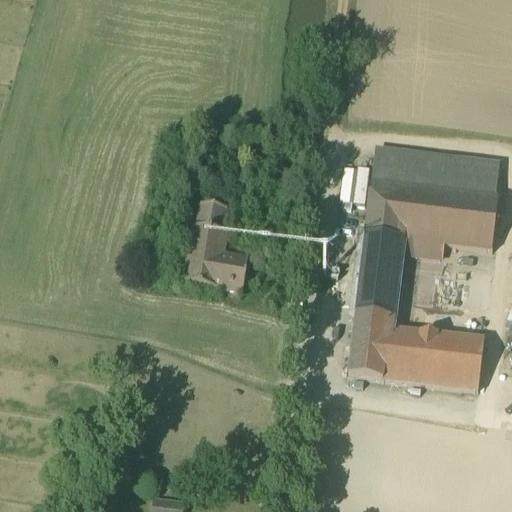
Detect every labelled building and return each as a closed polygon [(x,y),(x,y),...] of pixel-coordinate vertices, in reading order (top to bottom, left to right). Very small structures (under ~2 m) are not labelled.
[(371,188),(498,204),(502,167),(375,151),(371,188)] [(498,204),(371,188),(365,239),(408,245),(436,248),(491,254),(498,204)] [(227,211),(200,207),(200,208),(197,230),(222,235),(226,213),(227,211)] [(197,230),(192,230),(192,231),(193,231),(183,285),(182,286),(229,294),(235,260),(223,258),(226,237),(227,237),(227,236),(222,235),(197,230)] [(408,245),(365,239),(357,302),(391,306),(398,254),(406,255),(408,245)] [(436,248),(408,245),(406,255),(435,259),(436,248)] [(247,262),(235,260),(229,294),(241,296),(241,297),(242,297),(248,262),(247,262)] [(391,306),(357,302),(355,317),(390,321),(391,306)] [(390,321),(355,317),(354,329),(388,333),(390,321)] [(388,333),(354,329),(348,381),(477,396),(484,344),(388,333)]
